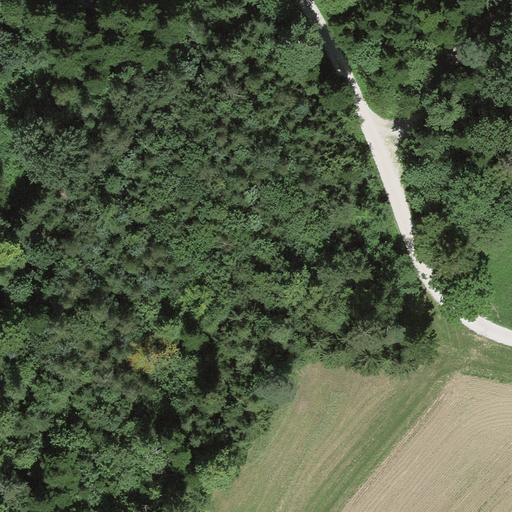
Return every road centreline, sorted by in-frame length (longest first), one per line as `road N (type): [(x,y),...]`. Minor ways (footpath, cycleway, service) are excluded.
road 1 (track): [(376,156),(441,310),(511,342)]
road 2 (track): [(376,156),(511,20)]
road 3 (track): [(298,0),(332,51),(376,156)]
